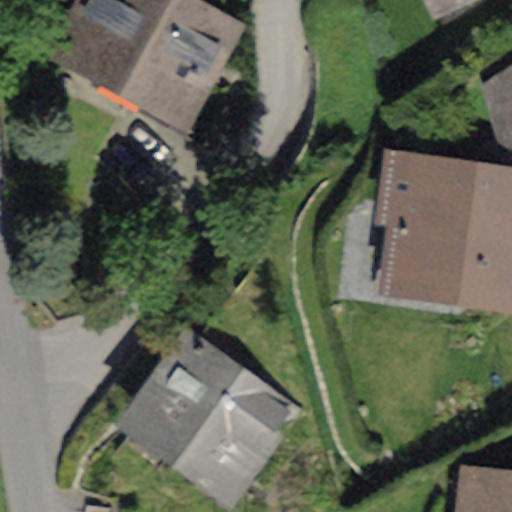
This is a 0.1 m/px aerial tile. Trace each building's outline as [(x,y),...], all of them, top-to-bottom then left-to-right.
[(95,0),(69,50),(133,86),(127,97),(200,137),(249,47),(164,0),(95,0)] [(511,76),(489,90),(505,144),(511,142),(511,76)] [(511,187),(392,170),(376,274),(511,294),(511,187)] [(192,350),(141,421),(229,485),(280,414),(192,350)] [(511,511),(511,485),(481,482),(477,511),(511,511)]
